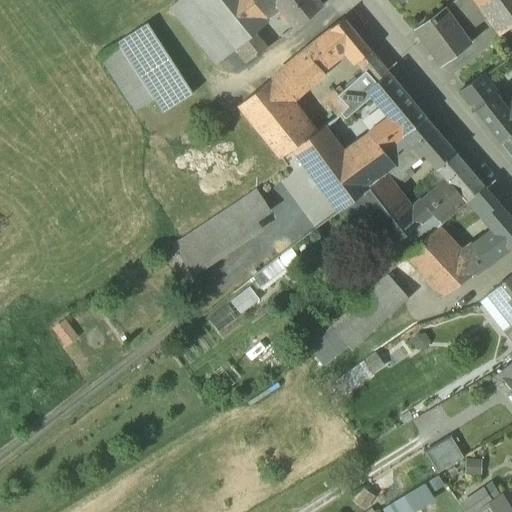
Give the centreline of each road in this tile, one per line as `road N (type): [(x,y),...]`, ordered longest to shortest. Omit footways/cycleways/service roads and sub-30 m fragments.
road 1 (residential): [(511,193),(354,0)]
road 2 (track): [(309,511),(418,442)]
